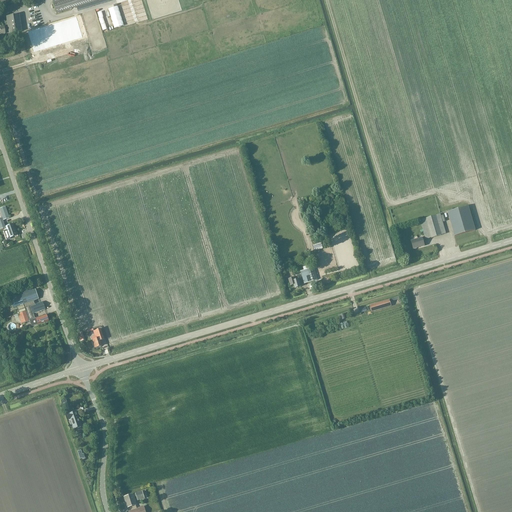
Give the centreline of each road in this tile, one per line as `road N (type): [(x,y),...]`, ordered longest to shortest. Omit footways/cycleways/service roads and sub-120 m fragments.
road 1 (tertiary): [(80,368),(511,240)]
road 2 (unclassified): [(80,368),(0,140)]
road 3 (unclassified): [(107,511),(104,431),(80,368)]
